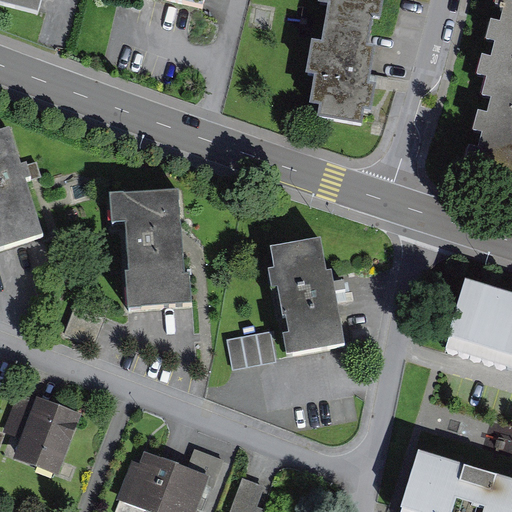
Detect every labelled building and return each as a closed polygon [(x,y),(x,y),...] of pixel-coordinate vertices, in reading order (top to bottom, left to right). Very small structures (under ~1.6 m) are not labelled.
[(0,0),(0,9),(45,22),(51,0),(0,0)] [(159,0),(158,7),(197,17),(208,19),(210,9),(212,0),(159,0)] [(382,60),(374,59),(379,29),(388,31),(392,0),(328,0),(326,13),(336,14),(329,53),(320,51),(314,86),(324,88),(319,117),(328,118),(326,129),(369,136),(371,124),(376,125),(381,95),(376,94),(382,60)] [(511,0),(500,0),(476,86),(497,92),(476,164),(511,174),(511,0)] [(6,121),(0,122),(0,234),(33,226),(6,121)] [(172,177),(103,183),(107,221),(120,220),(123,258),(114,259),(118,306),(182,301),(172,177)] [(320,229),(267,236),(280,341),(334,334),(320,229)] [(511,296),(472,284),(455,343),(511,360),(511,296)] [(228,334),(234,370),(278,363),(273,326),(228,334)] [(8,433),(27,440),(42,400),(23,393),(8,433)] [(19,461),(64,478),(87,417),(42,400),(27,440),(19,461)] [(192,470),(215,479),(212,487),(219,490),(230,462),(200,450),(192,470)] [(123,501),(150,511),(202,511),(212,487),(215,479),(192,470),(150,453),(145,466),(138,463),(123,501)] [(511,511),(511,482),(426,456),(408,511),(511,511)] [(269,511),(270,511),(263,509),(270,488),(248,480),(235,511),(269,511)]
